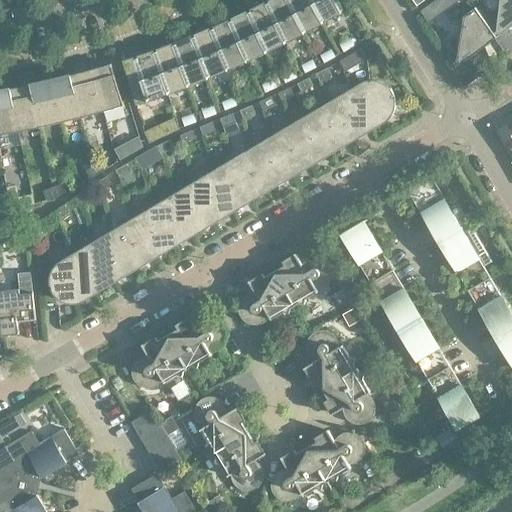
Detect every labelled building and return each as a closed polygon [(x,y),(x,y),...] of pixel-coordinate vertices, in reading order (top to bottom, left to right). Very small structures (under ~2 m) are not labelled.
[(303,33),(285,0),(267,0),(269,2),(265,4),(264,1),(263,2),(284,43),(285,43),(284,40),(287,39),(288,41),(303,33)] [(322,23),(308,0),(285,0),(303,33),(304,33),(303,31),(306,29),(307,31),(322,23)] [(308,0),(322,23),(323,23),(321,20),(324,18),(326,21),(341,12),(334,0),(308,0)] [(428,22),(458,0),(434,0),(419,11),(428,22)] [(511,0),(499,0),(498,17),(488,25),(487,26),(496,37),(495,38),(508,56),(508,55),(508,54),(511,50),(511,33),(507,28),(511,24),(511,0)] [(284,43),(263,2),(249,9),(250,11),(247,13),(246,10),(245,11),(265,53),(266,52),(265,50),(268,48),(269,51),(284,43)] [(459,46),(447,54),(455,65),(454,66),(467,85),(468,84),(467,83),(480,74),(468,57),(488,42),(488,43),(495,38),(496,37),(487,26),(488,25),(475,7),(464,15),(459,46)] [(265,53),(245,11),(231,17),(232,20),(229,21),(228,19),(227,19),(246,62),(247,61),(246,59),(249,57),(250,60),(265,53)] [(246,62),(227,19),(212,26),(213,28),(210,30),(209,27),(208,27),(227,70),(228,70),(226,67),(230,66),(231,69),(246,62)] [(227,70),(208,27),(194,33),(195,36),(191,37),(190,35),(207,79),(208,78),(207,76),(210,74),(211,77),(227,70)] [(207,79),(190,35),(175,41),(176,44),(172,45),(171,42),(171,43),(187,86),(188,86),(187,83),(190,82),(191,85),(207,79)] [(340,44),(344,51),(354,45),(350,38),(340,44)] [(377,49),(372,41),(361,48),(366,56),(377,49)] [(187,86),(171,43),(156,48),(157,51),(153,52),(152,49),(152,50),(167,94),(168,93),(167,91),(171,90),(172,92),(187,86)] [(366,56),(361,48),(339,61),(343,69),(344,72),(366,59),(366,56)] [(320,55),(324,62),(335,56),(331,49),(320,55)] [(167,94),(152,50),(137,55),(137,57),(134,59),(133,56),(132,57),(146,101),(148,100),(147,98),(150,97),(151,99),(167,94)] [(301,65),(305,72),(316,67),(312,59),(301,65)] [(111,63),(90,69),(102,111),(124,105),(111,63)] [(331,76),(327,67),(315,73),(320,82),(331,76)] [(102,111),(90,69),(70,75),(82,116),(102,111)] [(282,75),(285,82),(296,77),(293,70),(282,75)] [(82,116),(70,75),(50,80),(61,122),(82,116)] [(313,86),(308,77),(297,83),(301,91),(313,86)] [(262,84),(266,92),(277,86),(273,79),(262,84)] [(61,122),(50,80),(30,84),(40,126),(61,122)] [(372,80),(369,81),(372,126),(380,124),(382,123),(384,122),(386,121),(388,119),(390,117),(391,115),(392,113),(393,111),(394,109),(395,106),(395,104),(395,101),(395,99),(394,96),(393,93),(392,91),(391,88),(382,89),(382,82),(377,81),(372,80)] [(372,126),(369,81),(363,81),(359,84),(357,87),(357,92),(348,92),(353,138),(358,137),(361,135),(364,131),(364,127),(372,126)] [(40,126),(30,84),(10,88),(19,131),(40,126)] [(293,95),(289,87),(278,92),(282,101),(293,95)] [(0,134),(19,131),(10,88),(0,90),(0,134)] [(242,93),(246,101),(257,96),(253,88),(242,93)] [(353,138),(348,92),(343,93),(340,95),(337,99),(337,103),(329,104),(333,150),(338,149),(341,147),(344,143),(344,139),(353,138)] [(274,104),(271,96),(259,101),(263,110),(274,104)] [(222,102),(225,109),(236,105),(233,97),(222,102)] [(333,150),(329,104),(323,105),(320,107),(317,111),(317,115),(309,116),(313,161),(318,161),(322,159),(324,155),(324,150),(333,150)] [(202,110),(205,117),(216,113),(213,105),(202,110)] [(255,113),(251,105),(240,110),(243,118),(255,113)] [(235,121),(232,113),(220,118),(224,127),(235,121)] [(181,118),(184,125),(196,121),(193,114),(181,118)] [(313,161),(309,116),(304,116),(300,119),(298,122),(297,127),(289,128),(293,173),(298,172),(302,170),(304,166),(305,162),(313,161)] [(174,117),(160,124),(165,135),(180,128),(174,117)] [(215,130),(211,121),(199,126),(203,135),(215,130)] [(293,173),(289,128),(284,128),(280,130),(278,134),(278,138),(269,139),(273,185),(279,184),(282,182),(285,178),(285,174),(293,173)] [(195,138),(191,130),(179,135),(183,143),(195,138)] [(137,136),(127,142),(133,152),(134,151),(143,146),(138,138),(137,136)] [(173,148),(169,139),(157,145),(162,153),(173,148)] [(273,185),(269,139),(264,140),(261,142),(258,146),(258,150),(250,151),(254,196),(259,196),(262,194),(265,190),(265,186),(273,185)] [(146,151),(135,158),(140,166),(142,169),(163,157),(156,145),(146,151)] [(254,196),(250,151),(244,151),(241,154),(238,157),(238,162),(230,163),(234,208),(239,208),(243,205),(245,202),(245,197),(254,196)] [(103,159),(94,165),(100,173),(108,167),(103,159)] [(131,171),(126,163),(115,170),(120,178),(131,171)] [(234,208),(230,163),(225,163),(221,165),(219,169),(218,173),(210,174),(214,220),(219,219),(223,217),(225,213),(226,209),(234,208)] [(100,173),(94,165),(85,170),(91,178),(100,173)] [(214,220),(210,174),(205,175),(201,177),(199,181),(199,185),(190,186),(195,231),(200,231),(203,229),(206,225),(206,221),(214,220)] [(112,183),(107,176),(96,183),(101,190),(112,183)] [(411,192),(440,241),(470,223),(457,202),(456,203),(457,203),(449,208),(432,180),(411,192)] [(62,183),(52,187),(56,196),(66,192),(62,183)] [(195,231),(190,186),(185,187),(182,189),(179,193),(179,197),(171,198),(175,243),(180,243),(184,240),(186,237),(186,232),(195,231)] [(56,196),(52,187),(43,190),(46,199),(56,196)] [(90,197),(85,189),(74,196),(79,204),(90,197)] [(18,197),(8,199),(11,208),(21,206),(18,197)] [(175,243),(171,198),(166,198),(162,200),(160,204),(159,209),(151,209),(155,255),(160,254),(164,252),(166,248),(166,244),(175,243)] [(11,208),(8,199),(0,200),(0,209),(0,211),(11,208)] [(68,212),(63,204),(53,212),(58,220),(68,212)] [(155,255),(151,209),(146,210),(142,212),(140,216),(139,220),(131,221),(135,267),(140,266),(144,264),(146,260),(147,256),(155,255)] [(46,228),(41,220),(32,225),(33,235),(46,228)] [(135,267),(131,221),(126,222),(122,224),(120,228),(120,232),(111,233),(116,278),(121,278),(124,276),(127,272),(127,267),(135,267)] [(342,233),(371,282),(392,269),(363,221),(342,233)] [(492,261),(470,223),(440,241),(469,289),(490,277),(477,256),(485,252),(491,262),(492,261)] [(116,278),(111,233),(106,233),(103,235),(100,239),(100,244),(92,244),(96,290),(101,289),(105,287),(107,283),(107,279),(116,278)] [(96,290),(92,244),(87,245),(83,247),(81,251),(80,255),(72,257),(75,302),(81,301),(85,299),(87,295),(88,291),(96,290)] [(284,265),(274,271),(299,312),(295,304),(298,302),(304,304),(306,298),(318,291),(315,286),(319,284),(320,287),(322,286),(325,285),(327,283),(329,281),(330,280),(331,278),(331,277),(332,275),(332,273),(332,272),(332,270),(332,268),(332,267),(331,265),(331,264),(330,262),(329,261),(326,259),(325,258),(323,257),(322,256),(320,256),(304,268),(296,254),(283,262),(284,265)] [(75,302),(72,257),(64,258),(62,259),(60,260),(58,262),(56,263),(54,265),(53,267),(52,269),(51,272),(50,274),(49,276),(49,278),(49,281),(49,283),(50,285),(50,288),(51,290),(52,292),(54,294),(62,294),(63,300),(67,302),(72,302),(75,302)] [(421,317),(392,269),(371,282),(400,330),(421,317)] [(299,312),(274,271),(264,277),(263,274),(249,282),(257,295),(252,298),(249,293),(247,294),(245,295),(244,296),(243,297),(242,298),(241,300),(240,301),(239,303),(239,304),(239,306),(239,308),(239,309),(239,311),(239,313),(240,314),(241,316),(242,317),(243,319),(244,320),(248,323),(261,316),(263,321),(265,320),(266,319),(267,318),(268,317),(269,315),(271,319),(283,311),(289,313),(291,307),(294,305),(299,313),(299,312)] [(511,328),(511,314),(490,277),(469,289),(497,337),(511,328)] [(0,289),(0,318),(2,335),(19,333),(17,319),(33,317),(33,319),(36,319),(33,292),(20,293),(19,288),(0,289)] [(450,366),(421,317),(400,330),(428,378),(450,366)] [(178,328),(168,334),(192,376),(193,375),(188,368),(192,366),(197,367),(199,362),(211,354),(209,351),(212,350),(214,350),(216,349),(218,349),(214,344),(226,336),(226,335),(226,333),(226,331),(225,330),(225,328),(224,327),(223,325),(222,324),(221,323),(219,322),(218,321),(217,320),(215,320),(213,319),(212,319),(210,319),(209,319),(205,320),(204,320),(202,321),(201,322),(200,323),(202,327),(198,331),(190,318),(176,326),(178,328)] [(511,328),(497,337),(511,362),(511,328)] [(316,378),(322,388),(363,363),(356,367),(353,364),(355,358),(349,357),(342,344),(337,347),(335,343),(338,342),(337,340),(336,338),(336,337),(335,335),(333,334),(332,333),(331,332),(328,331),(326,330),(324,330),(323,330),(321,330),(318,330),(315,332),(313,332),(312,333),(311,335),(310,336),(309,337),(308,339),(307,340),(307,342),(319,358),(305,366),(313,379),(316,378)] [(192,376),(168,334),(157,340),(156,338),(143,346),(150,359),(133,368),(132,370),(132,371),(132,373),(132,375),(133,376),(133,378),(135,381),(136,382),(137,384),(139,385),(140,386),(141,387),(143,387),(145,388),(146,388),(148,388),(150,388),(153,388),(155,387),(156,386),(158,385),(159,384),(160,383),(158,380),(162,378),(164,382),(177,375),(182,376),(184,370),(187,368),(192,376)] [(364,364),(363,363),(322,388),(328,398),(325,400),(333,413),(346,405),(355,423),(357,424),(359,424),(361,424),(364,423),(367,422),(368,421),(370,420),(372,417),(373,416),(374,414),(374,413),(375,411),(375,410),(375,408),(375,406),(375,405),(374,403),(374,401),(373,400),(372,398),(370,396),(367,397),(365,394),(370,391),(362,379),(364,373),(358,372),(356,368),(364,364)] [(478,414),(450,366),(428,378),(457,427),(478,414)] [(206,456),(206,457),(248,432),(242,422),(244,420),(236,407),(223,414),(214,396),(213,396),(209,396),(206,397),(203,398),(200,400),(199,401),(198,402),(197,404),(196,405),(195,407),(195,408),(195,410),(195,412),(195,413),(195,415),(195,417),(196,418),(196,420),(197,421),(198,422),(200,424),(202,422),(204,426),(200,428),(207,441),(206,446),(211,448),(213,452),(206,456)] [(158,420),(152,409),(131,422),(137,432),(158,420)] [(172,416),(160,424),(164,430),(167,435),(179,428),(172,416)] [(160,424),(158,420),(137,432),(143,442),(164,430),(160,424)] [(3,425),(0,427),(0,433),(3,438),(9,435),(3,425)] [(79,454),(64,428),(62,429),(39,443),(32,431),(7,445),(22,471),(31,474),(41,476),(79,454)] [(446,429),(433,436),(441,449),(454,442),(446,429)] [(167,435),(164,430),(143,442),(149,451),(169,439),(167,435)] [(317,441),(307,447),(331,489),(332,488),(327,481),(331,479),(336,480),(338,474),(350,467),(348,463),(351,461),(353,463),(354,463),(357,461),(358,461),(359,460),(361,458),(362,457),(363,456),(364,454),(364,453),(365,451),(365,449),(365,448),(365,446),(365,444),(364,443),(364,441),(363,440),(362,438),(361,437),(359,435),(356,433),(353,432),(337,444),(329,430),(315,438),(317,441)] [(254,442),(248,432),(206,457),(214,452),(216,456),(215,462),(220,463),(228,476),(232,473),(234,477),(232,478),(232,480),(233,482),(234,483),(235,484),(237,487),(239,488),(240,488),(243,490),(245,490),(248,490),(252,490),(253,489),(255,488),(256,487),(257,486),(259,485),(261,483),(262,481),(262,480),(263,478),(251,462),(264,454),(256,440),(254,442)] [(175,449),(169,439),(149,451),(155,461),(175,449)] [(22,471),(7,445),(0,449),(0,499),(17,490),(27,492),(31,474),(22,471)] [(331,489),(307,447),(297,453),(295,450),(282,458),(290,472),(271,480),(271,482),(271,484),(271,486),(271,487),(272,489),(272,491),(273,492),(274,494),(275,495),(276,496),(279,498),(282,499),(284,500),(285,500),(287,500),(290,500),(292,499),(293,499),(295,498),(296,497),(299,495),(297,492),(301,490),(303,495),(316,487),(321,489),(323,483),(326,481),(331,489)] [(181,459),(175,449),(155,461),(161,471),(181,459)] [(158,475),(157,473),(132,488),(145,511),(196,511),(184,491),(172,498),(158,475)] [(17,490),(0,499),(0,511),(46,511),(36,495),(27,492),(17,490)]
